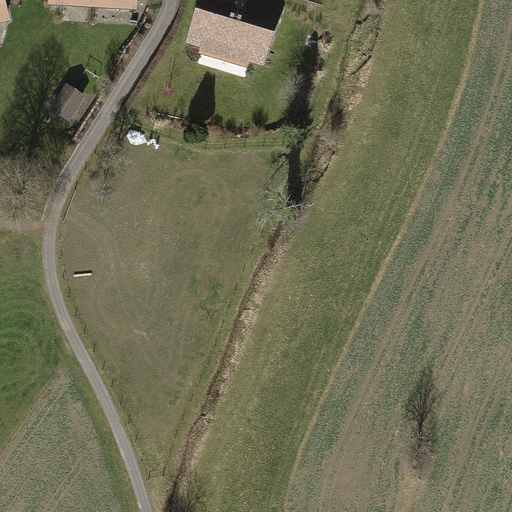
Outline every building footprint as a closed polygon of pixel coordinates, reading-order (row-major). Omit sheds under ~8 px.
[(0,0),(0,26),(10,24),(4,0),(0,0)] [(48,0),(48,8),(93,10),(93,0),(48,0)] [(93,0),(93,10),(137,13),(138,0),(93,0)] [(268,0),(200,0),(187,46),(203,51),(202,54),(247,67),(248,64),(264,69),(287,6),(268,0)] [(85,97),(67,87),(53,110),(70,121),(85,97)]
